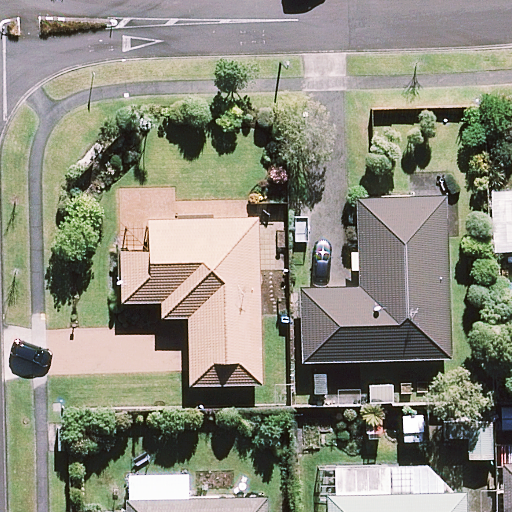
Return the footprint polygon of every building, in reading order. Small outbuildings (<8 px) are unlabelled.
[(511,190),(488,192),(492,250),(511,248),(511,190)] [(440,195),(359,197),(361,287),(300,288),(302,360),(443,357),(440,195)] [(146,254),(119,254),(120,300),(157,299),(157,314),(187,314),(187,381),(257,381),(257,294),(256,216),(145,217),(146,254)] [(511,401),(496,402),(498,432),(511,431),(511,401)] [(511,511),(511,459),(503,459),(503,511),(511,511)] [(387,491),(327,492),(327,511),(464,511),(464,490),(434,490),(433,464),(387,464),(387,491)] [(260,511),(260,496),(188,498),(127,500),(126,511),(260,511)]
